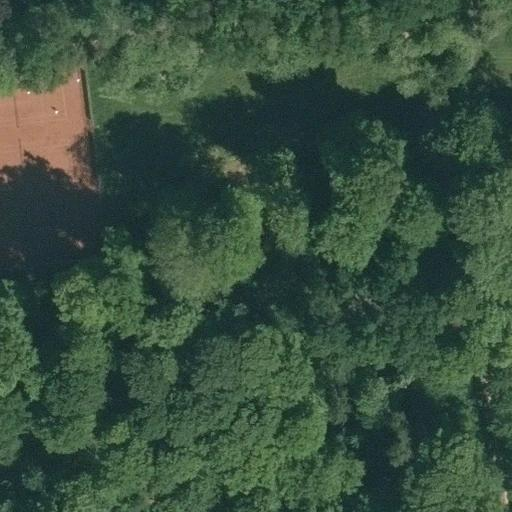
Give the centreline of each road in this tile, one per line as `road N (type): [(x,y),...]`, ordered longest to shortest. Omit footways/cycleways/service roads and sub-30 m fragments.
road 1 (track): [(508,511),(466,234),(441,142)]
road 2 (track): [(441,142),(410,47),(410,17),(420,0)]
